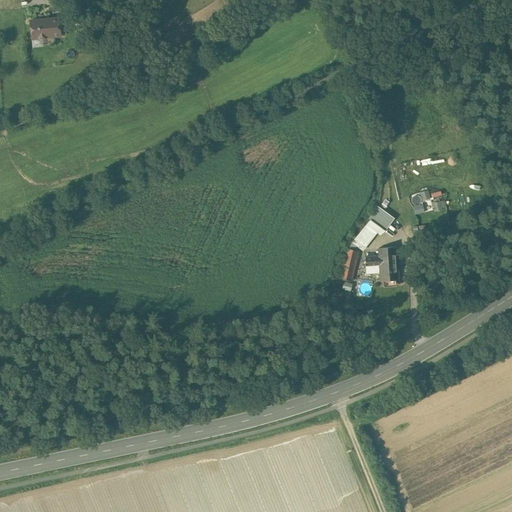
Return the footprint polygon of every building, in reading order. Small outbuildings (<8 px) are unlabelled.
[(50,18),(29,20),(31,39),(52,37),(50,18)] [(167,38),(155,43),(163,60),(175,55),(167,38)] [(431,189),(422,190),(423,199),(432,198),(431,189)] [(447,199),(435,201),(436,209),(448,208),(447,199)] [(366,250),(381,230),(385,233),(398,217),(382,204),(354,241),(366,250)] [(395,246),(378,247),(378,255),(365,256),(366,272),(380,271),(380,282),(398,281),(395,246)] [(358,251),(347,249),(341,278),(351,280),(358,251)]
